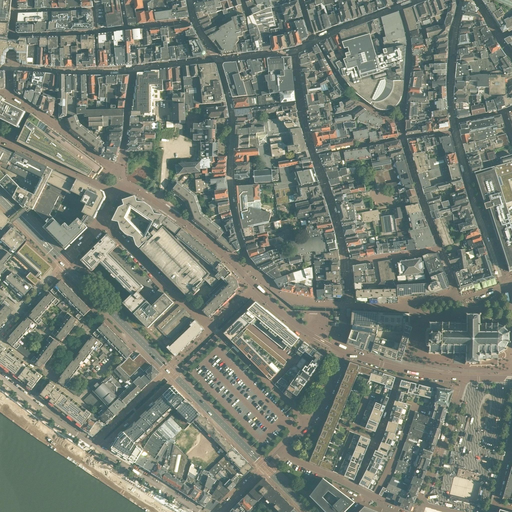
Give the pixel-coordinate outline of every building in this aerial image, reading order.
[(11,0),(0,0),(0,8),(4,9),(5,12),(10,12),(11,7),(11,3),(11,0)] [(50,1),(50,0),(35,0),(36,3),(35,3),(35,9),(45,8),(52,8),(51,1),(50,1)] [(119,0),(111,0),(111,1),(101,2),(95,3),(99,28),(123,24),(119,0)] [(212,19),(216,26),(223,23),(221,20),(225,18),(224,15),(223,14),(222,10),(220,11),(221,11),(217,12),(214,0),(211,0),(205,1),(207,11),(208,15),(207,15),(209,17),(212,16),(212,19)] [(228,13),(227,9),(234,7),(231,0),(219,0),(222,8),(221,8),(222,10),(223,14),(228,13)] [(265,9),(271,7),(269,1),(269,0),(256,0),(253,1),(256,7),(249,10),(252,15),(265,9)] [(272,0),(269,1),(271,7),(275,22),(279,21),(280,24),(282,23),(285,23),(290,22),(291,20),(295,19),(302,17),(303,17),(302,16),(301,11),(300,7),(298,2),(298,1),(297,0),(272,0)] [(316,6),(317,6),(316,6),(314,0),(312,0),(310,1),(305,3),(308,11),(315,9),(315,8),(316,8),(317,7),(316,6)] [(322,0),(314,0),(316,6),(317,6),(321,5),(322,8),(321,8),(322,10),(324,9),(325,14),(321,16),(325,30),(332,27),(328,16),(327,14),(325,8),(324,6),(322,0)] [(322,0),(324,6),(326,5),(326,6),(332,4),(334,12),(336,11),(339,10),(340,13),(343,23),(352,20),(348,6),(350,6),(347,0),(322,0)] [(356,9),(353,0),(347,0),(350,6),(348,6),(352,20),(357,18),(355,10),(356,9)] [(353,0),(356,9),(355,10),(357,18),(362,16),(357,3),(359,3),(357,0),(353,0)] [(367,15),(362,0),(357,0),(359,3),(357,3),(362,16),(367,15)] [(368,0),(362,0),(367,15),(373,13),(369,1),(368,0)] [(378,10),(374,0),(368,0),(369,1),(373,13),(378,10)] [(374,0),(378,10),(385,8),(382,0),(374,0)] [(435,0),(431,0),(429,1),(435,17),(437,24),(444,24),(441,15),(435,0)] [(444,2),(443,0),(435,0),(441,15),(444,14),(447,13),(445,5),(444,2)] [(492,15),(501,34),(508,30),(509,32),(511,30),(511,8),(509,7),(503,4),(497,2),(493,0),(488,0),(490,3),(490,2),(491,1),(492,3),(498,11),(492,15)] [(511,1),(507,0),(493,0),(497,2),(503,4),(509,7),(511,8),(511,1)] [(195,3),(194,5),(195,9),(196,14),(207,11),(205,1),(195,3)] [(246,2),(249,10),(256,7),(253,1),(246,2)] [(430,18),(435,17),(429,1),(425,2),(430,15),(429,15),(430,18)] [(415,6),(423,28),(437,24),(435,17),(430,18),(429,15),(430,15),(425,2),(415,6)] [(456,6),(455,3),(450,4),(449,4),(445,5),(447,13),(454,15),(456,6)] [(468,4),(467,4),(467,3),(466,4),(465,4),(464,5),(465,6),(465,7),(464,8),(464,10),(476,13),(478,12),(478,11),(475,6),(474,5),(472,4),(471,4),(470,4),(468,4)] [(490,4),(486,6),(491,15),(492,15),(498,11),(492,3),(490,4)] [(235,7),(236,11),(237,16),(244,14),(241,4),(234,6),(235,7)] [(332,15),(328,16),(332,27),(337,25),(333,12),(334,12),(332,4),(326,6),(329,13),(330,14),(331,13),(332,15)] [(420,29),(423,28),(415,6),(411,7),(417,24),(418,24),(420,29)] [(258,30),(260,34),(265,32),(264,28),(268,27),(268,28),(270,27),(276,26),(275,22),(271,7),(265,9),(252,15),(257,25),(258,30)] [(403,10),(405,14),(408,26),(410,32),(420,29),(418,24),(417,24),(411,7),(411,8),(403,10)] [(0,8),(0,21),(9,22),(10,12),(5,12),(4,9),(0,8)] [(316,13),(315,9),(308,11),(310,20),(316,18),(317,18),(316,13)] [(320,32),(325,30),(321,16),(321,13),(320,11),(319,9),(318,9),(318,10),(319,11),(319,12),(318,13),(319,17),(317,18),(316,18),(320,32)] [(464,11),(463,15),(477,17),(482,19),(483,18),(478,12),(476,13),(464,10),(464,11)] [(83,19),(83,17),(82,11),(78,11),(72,11),(72,12),(73,21),(81,21),(83,19)] [(198,19),(207,15),(208,15),(207,11),(196,14),(198,19)] [(228,13),(223,14),(224,15),(225,18),(221,20),(223,23),(216,26),(216,27),(204,33),(208,37),(219,31),(218,29),(232,21),(232,18),(237,16),(236,11),(230,12),(228,13)] [(336,11),(334,12),(333,12),(337,25),(343,23),(340,13),(338,14),(336,11)] [(72,12),(52,12),(52,22),(57,22),(57,31),(72,31),(93,30),(94,28),(93,21),(92,16),(83,17),(83,19),(81,21),(73,21),(72,12)] [(386,38),(383,38),(379,39),(383,50),(404,46),(406,45),(405,38),(404,29),(402,23),(400,17),(399,12),(381,18),(386,38)] [(28,23),(33,22),(37,22),(43,22),(42,16),(36,17),(36,13),(21,13),(18,16),(17,23),(28,23)] [(451,25),(454,15),(447,13),(444,14),(441,15),(444,24),(445,24),(451,25)] [(238,37),(241,37),(244,36),(244,32),(248,31),(247,28),(246,24),(245,20),(246,20),(244,14),(237,16),(232,18),(232,21),(218,29),(219,31),(208,37),(213,43),(215,45),(215,46),(216,47),(217,47),(218,49),(220,51),(220,52),(220,51),(221,53),(222,56),(224,55),(227,55),(229,55),(231,55),(231,54),(233,54),(235,54),(236,54),(238,54),(236,45),(239,41),(238,40),(238,37)] [(207,15),(198,19),(200,24),(207,21),(210,20),(212,19),(212,16),(209,17),(207,15)] [(320,32),(316,18),(310,20),(314,33),(316,33),(320,32)] [(381,18),(378,19),(383,38),(386,38),(381,18)] [(216,26),(212,19),(210,20),(207,21),(209,25),(202,28),(204,33),(216,27),(216,26)] [(374,21),(379,39),(383,38),(378,19),(374,21)] [(278,24),(280,24),(279,21),(275,22),(276,26),(270,27),(270,30),(271,36),(269,36),(270,38),(270,43),(272,50),(272,51),(280,50),(278,36),(280,36),(278,24)] [(302,44),(301,41),(307,38),(308,36),(303,21),(295,22),(296,25),(297,30),(298,30),(298,31),(299,35),(302,44)] [(383,50),(379,39),(374,21),(367,24),(375,54),(384,52),(383,50)] [(478,27),(477,23),(477,21),(461,21),(462,21),(460,30),(471,28),(478,27)] [(48,22),(43,22),(37,22),(37,32),(49,32),(49,22),(48,22)] [(280,36),(285,35),(288,48),(295,46),(290,23),(290,22),(285,23),(282,23),(280,24),(278,24),(280,36)] [(302,44),(299,35),(298,31),(298,30),(297,30),(296,25),(295,22),(290,23),(295,46),(296,46),(302,44)] [(18,33),(28,33),(28,23),(17,23),(17,32),(18,33)] [(169,36),(170,43),(176,43),(177,42),(176,38),(185,36),(185,32),(186,32),(194,29),(192,23),(188,24),(184,25),(182,26),(168,27),(169,36)] [(375,54),(367,24),(339,34),(345,49),(348,48),(349,52),(345,54),(346,59),(344,60),(346,66),(345,66),(345,67),(338,71),(342,78),(343,78),(350,87),(356,94),(358,95),(371,105),(371,104),(374,106),(373,106),(375,107),(376,108),(377,109),(379,109),(380,110),(382,110),(383,110),(384,110),(386,110),(387,110),(389,110),(390,109),(391,109),(393,108),(394,107),(395,106),(396,105),(397,104),(398,103),(399,102),(400,101),(400,99),(401,98),(401,97),(402,97),(403,85),(403,81),(402,79),(403,78),(403,75),(404,75),(403,72),(404,72),(403,69),(404,69),(403,66),(404,66),(403,63),(404,63),(404,60),(405,59),(404,57),(405,56),(404,53),(405,53),(404,50),(405,50),(404,46),(383,50),(384,52),(375,54)] [(437,24),(423,28),(420,29),(422,37),(423,40),(425,40),(448,34),(450,27),(451,25),(445,24),(444,24),(437,24)] [(258,30),(257,25),(253,26),(253,27),(252,27),(253,29),(254,29),(249,31),(255,51),(263,51),(260,38),(260,34),(258,30)] [(169,36),(168,27),(161,28),(162,37),(169,36)] [(270,30),(270,27),(268,28),(268,27),(264,28),(265,32),(260,34),(260,38),(263,51),(272,50),(270,43),(268,43),(267,37),(269,36),(271,36),(270,30)] [(479,32),(478,27),(471,28),(472,33),(469,33),(459,35),(458,45),(475,42),(478,42),(479,41),(479,37),(480,37),(479,32)] [(152,36),(161,35),(160,28),(150,29),(151,36),(152,36)] [(162,37),(161,28),(160,28),(161,35),(161,39),(162,39),(162,43),(162,45),(163,46),(164,46),(164,48),(161,48),(161,54),(162,62),(172,61),(170,48),(170,43),(169,36),(162,37)] [(140,40),(141,45),(143,45),(143,43),(144,43),(144,38),(143,29),(133,30),(134,39),(134,40),(140,40)] [(420,29),(410,32),(411,36),(410,36),(411,39),(422,37),(420,29)] [(126,40),(134,39),(133,30),(125,31),(126,40)] [(115,41),(117,66),(119,66),(126,65),(124,31),(114,32),(108,33),(97,34),(97,44),(106,43),(105,41),(109,41),(114,40),(114,41),(115,41)] [(125,31),(124,31),(126,65),(132,65),(132,53),(131,53),(130,46),(133,46),(133,51),(135,51),(134,40),(134,39),(126,40),(125,31)] [(255,51),(249,31),(248,31),(244,32),(244,36),(247,52),(255,51)] [(493,37),(490,33),(480,37),(479,37),(479,41),(483,41),(493,37)] [(190,58),(194,58),(190,42),(199,40),(197,34),(185,37),(186,41),(183,42),(187,59),(190,58)] [(332,37),(341,57),(344,60),(346,59),(345,54),(349,52),(348,48),(345,49),(339,34),(338,34),(332,37)] [(425,40),(426,43),(427,46),(436,43),(448,41),(448,34),(425,40)] [(6,53),(7,53),(9,50),(14,50),(17,53),(17,54),(17,60),(20,63),(23,63),(23,65),(27,65),(28,45),(27,45),(27,38),(21,38),(18,40),(10,40),(8,37),(8,36),(0,35),(0,65),(2,66),(5,63),(6,53)] [(81,45),(82,50),(95,49),(95,40),(94,35),(88,36),(81,36),(81,45)] [(280,50),(288,48),(285,35),(280,36),(278,36),(280,50)] [(61,37),(61,47),(65,47),(65,46),(65,43),(71,43),(77,42),(77,36),(76,36),(61,37)] [(178,42),(181,60),(187,59),(183,42),(186,41),(185,37),(185,36),(176,38),(177,42),(178,42)] [(37,66),(44,66),(44,62),(44,56),(45,53),(45,49),(49,49),(49,37),(41,37),(40,45),(40,48),(38,48),(37,66)] [(49,49),(55,49),(58,49),(58,37),(49,37),(49,49)] [(144,38),(144,43),(144,44),(145,46),(152,45),(152,40),(151,37),(150,37),(144,38)] [(327,40),(335,56),(337,60),(339,59),(341,57),(332,37),(327,40)] [(487,51),(488,51),(489,50),(488,48),(497,43),(493,37),(483,41),(483,44),(485,44),(487,51)] [(117,66),(115,41),(114,41),(114,40),(109,41),(105,41),(106,43),(106,47),(106,51),(107,54),(108,55),(109,67),(117,66)] [(206,52),(199,40),(190,42),(194,58),(204,56),(204,55),(205,53),(206,52)] [(320,44),(329,59),(335,56),(327,40),(320,44)] [(426,55),(426,57),(438,55),(437,49),(448,47),(448,41),(436,43),(427,46),(428,48),(425,49),(426,55)] [(483,41),(479,41),(478,42),(475,42),(476,47),(478,53),(479,53),(479,52),(480,52),(487,51),(485,44),(483,44),(483,41)] [(78,67),(77,51),(77,42),(71,43),(65,43),(65,46),(71,46),(71,47),(72,67),(78,67)] [(176,43),(170,43),(170,48),(172,61),(177,60),(181,60),(178,42),(177,42),(176,43)] [(412,51),(425,49),(428,48),(427,46),(426,43),(412,45),(412,51)] [(489,50),(488,51),(490,55),(501,49),(497,43),(488,48),(489,50)] [(27,65),(33,65),(33,49),(34,49),(34,47),(37,47),(37,45),(27,45),(28,45),(27,65)] [(320,60),(325,59),(321,53),(317,45),(312,48),(315,55),(317,54),(320,60)] [(107,54),(106,51),(103,51),(103,47),(98,47),(98,51),(99,67),(109,67),(108,55),(107,54)] [(437,49),(438,55),(448,54),(448,47),(437,49)] [(457,50),(457,56),(478,53),(476,47),(457,50)] [(316,71),(319,71),(319,69),(321,69),(321,68),(320,66),(318,61),(320,60),(317,54),(315,55),(312,48),(307,51),(308,56),(311,63),(311,64),(312,67),(314,67),(316,71)] [(96,58),(95,49),(82,50),(82,51),(83,67),(90,67),(90,58),(96,58)] [(482,59),(479,60),(481,73),(501,70),(499,65),(502,63),(500,60),(506,57),(501,49),(490,55),(488,51),(487,51),(480,52),(482,59)] [(299,55),(300,59),(308,56),(307,51),(300,54),(299,55)] [(479,53),(478,53),(457,56),(457,63),(477,61),(479,60),(482,59),(480,52),(479,52),(479,53)] [(300,65),(311,63),(308,56),(300,59),(300,65)] [(340,62),(339,59),(337,60),(335,56),(329,59),(334,67),(335,67),(337,71),(338,71),(345,67),(345,66),(344,64),(343,64),(340,62)] [(499,65),(501,70),(503,69),(511,67),(511,65),(506,57),(500,60),(502,63),(499,65)] [(284,58),(267,59),(269,71),(267,71),(267,76),(265,76),(266,82),(263,82),(264,88),(259,89),(254,91),(255,95),(255,96),(255,97),(258,97),(265,95),(294,91),(292,69),(285,70),(284,58)] [(252,89),(254,95),(255,95),(254,91),(259,89),(264,88),(263,82),(266,82),(265,76),(264,72),(265,72),(264,69),(262,59),(251,60),(255,76),(256,76),(256,77),(254,78),(253,79),(254,80),(251,81),(253,86),(253,89),(252,89)] [(247,61),(249,70),(251,70),(252,72),(250,73),(250,74),(251,75),(252,75),(252,77),(255,76),(251,60),(247,61)] [(457,63),(455,79),(480,75),(479,74),(481,73),(479,60),(477,61),(457,63)] [(253,79),(252,77),(252,75),(251,75),(250,74),(248,75),(248,74),(247,71),(245,72),(242,61),(236,62),(242,82),(243,81),(249,79),(250,80),(251,80),(251,81),(254,80),(253,79)] [(248,74),(250,73),(249,70),(247,61),(242,61),(245,72),(247,71),(248,74)] [(242,82),(236,62),(233,63),(232,63),(232,62),(228,63),(224,63),(224,64),(223,65),(223,66),(225,71),(225,72),(226,78),(227,78),(227,79),(228,84),(229,84),(229,85),(228,85),(230,90),(231,90),(231,91),(233,98),(239,97),(247,96),(254,95),(252,89),(250,80),(243,82),(243,81),(242,82)] [(203,104),(205,104),(217,103),(221,103),(221,102),(226,102),(226,101),(225,97),(221,83),(216,65),(215,64),(214,63),(199,65),(202,76),(200,77),(201,92),(202,97),(203,97),(203,104)] [(311,63),(300,65),(301,70),(309,69),(310,72),(316,71),(314,67),(312,67),(311,64),(311,63)] [(199,65),(191,66),(192,78),(194,96),(194,102),(194,104),(199,104),(203,104),(203,97),(202,97),(201,92),(200,77),(202,76),(199,65)] [(191,66),(183,67),(184,77),(183,77),(184,87),(185,93),(184,93),(185,96),(186,111),(189,111),(191,111),(191,110),(192,110),(192,109),(194,109),(194,108),(194,104),(194,102),(194,96),(192,78),(191,66)] [(180,67),(172,68),(173,87),(181,86),(181,82),(180,67)] [(502,96),(505,95),(505,87),(505,77),(506,77),(511,75),(511,72),(507,74),(504,75),(503,69),(501,70),(481,73),(479,74),(480,75),(455,79),(454,95),(468,95),(468,96),(479,96),(481,96),(481,95),(483,95),(485,101),(494,100),(497,99),(497,98),(502,96)] [(333,75),(331,70),(319,72),(319,71),(316,71),(316,73),(301,75),(303,86),(311,85),(311,84),(316,83),(333,75)] [(152,116),(152,112),(152,101),(165,101),(165,91),(163,91),(163,80),(160,81),(159,71),(158,71),(152,71),(151,71),(151,72),(145,72),(145,73),(138,73),(138,80),(136,80),(137,80),(137,87),(136,87),(136,93),(135,93),(135,94),(135,100),(134,100),(134,101),(134,107),(133,107),(133,112),(132,112),(132,116),(152,116)] [(24,83),(28,84),(29,81),(28,81),(29,72),(22,72),(21,82),(21,83),(24,83)] [(428,81),(430,81),(430,76),(426,77),(426,72),(423,72),(415,72),(411,73),(410,78),(409,88),(428,88),(428,86),(428,81)] [(32,86),(31,86),(30,90),(36,91),(35,93),(40,94),(43,89),(46,74),(34,73),(32,86)] [(48,95),(49,91),(51,74),(46,74),(43,89),(46,89),(44,94),(48,95)] [(58,75),(51,74),(49,91),(52,91),(52,93),(56,94),(56,89),(58,89),(58,75)] [(56,97),(55,103),(60,104),(60,118),(61,118),(63,117),(67,116),(67,75),(58,75),(58,89),(56,89),(56,94),(56,96),(56,97)] [(77,115),(78,108),(77,99),(77,98),(74,98),(72,96),(72,95),(72,93),(72,75),(67,75),(67,116),(71,115),(73,116),(77,115)] [(103,108),(103,109),(116,108),(116,91),(117,85),(118,85),(118,75),(107,76),(106,101),(106,108),(103,108)] [(125,101),(126,99),(121,98),(122,92),(126,93),(128,84),(129,75),(118,75),(118,85),(117,85),(116,91),(116,108),(118,108),(119,101),(125,101)] [(323,94),(329,92),(338,84),(333,75),(316,83),(311,84),(311,85),(303,86),(304,96),(322,93),(323,94)] [(104,101),(106,101),(107,76),(88,76),(89,85),(89,94),(92,94),(92,100),(92,102),(97,102),(97,104),(104,104),(104,101)] [(329,92),(330,96),(335,94),(337,92),(336,91),(342,88),(338,84),(329,92)] [(173,105),(174,121),(185,121),(185,104),(185,96),(184,93),(178,93),(178,90),(181,90),(181,89),(181,86),(173,87),(173,101),(173,105)] [(341,95),(346,92),(342,88),(336,91),(337,92),(335,94),(330,96),(332,99),(332,100),(340,97),(341,96),(341,95)] [(407,99),(407,102),(415,103),(418,103),(418,104),(422,104),(424,104),(429,104),(429,100),(428,92),(428,89),(428,88),(409,88),(408,92),(408,96),(407,96),(407,99)] [(27,91),(25,91),(24,98),(32,103),(35,96),(35,93),(36,91),(30,90),(30,91),(27,91)] [(258,97),(259,105),(262,105),(264,105),(295,101),(294,94),(294,91),(265,95),(258,97)] [(332,99),(330,96),(329,92),(323,94),(322,93),(304,96),(306,107),(320,105),(329,103),(330,104),(330,100),(332,99)] [(447,99),(446,93),(444,93),(444,92),(433,92),(428,92),(429,100),(447,99)] [(32,103),(36,106),(38,100),(40,94),(35,93),(35,96),(32,103)] [(511,99),(509,93),(505,95),(502,96),(506,108),(511,104),(511,99)] [(56,97),(48,95),(44,94),(43,96),(42,96),(38,107),(52,116),(53,114),(54,111),(55,103),(56,97)] [(481,102),(481,96),(479,96),(468,96),(468,95),(454,95),(454,104),(471,103),(481,102)] [(0,118),(18,127),(26,113),(26,111),(8,102),(8,104),(4,102),(5,99),(0,96),(0,118)] [(506,108),(502,96),(497,98),(497,99),(494,100),(497,110),(497,111),(506,108)] [(248,98),(233,100),(234,104),(235,108),(249,106),(249,107),(259,105),(258,97),(255,97),(253,97),(248,98)] [(78,108),(83,108),(83,104),(88,104),(87,98),(82,99),(77,99),(78,108)] [(344,108),(348,106),(354,101),(350,98),(341,101),(342,102),(343,104),(344,108)] [(447,110),(447,99),(429,100),(429,104),(424,104),(422,104),(422,107),(422,111),(430,110),(430,111),(435,110),(435,111),(447,110)] [(497,110),(494,100),(485,101),(487,113),(497,110)] [(358,104),(354,101),(348,106),(350,109),(349,110),(349,111),(351,110),(358,106),(358,104)] [(207,108),(207,107),(201,108),(201,111),(207,110),(207,112),(203,112),(204,119),(208,118),(208,119),(221,117),(221,118),(229,118),(228,111),(228,110),(227,106),(226,102),(221,102),(221,103),(217,103),(218,107),(214,107),(211,107),(211,108),(207,108)] [(346,112),(344,108),(343,104),(342,102),(339,103),(340,105),(333,107),(335,114),(346,112)] [(475,104),(479,103),(483,103),(483,102),(481,102),(471,103),(454,104),(455,109),(455,110),(456,114),(456,117),(459,119),(472,116),(471,106),(471,104),(475,104)] [(278,105),(275,105),(276,112),(284,112),(284,111),(290,110),(296,110),(295,103),(278,105)] [(306,107),(307,114),(320,112),(320,113),(324,112),(330,111),(330,112),(333,111),(331,104),(330,104),(329,103),(320,105),(306,107)] [(264,114),(276,112),(275,105),(273,106),(263,107),(259,108),(257,107),(252,108),(252,113),(253,120),(252,120),(253,123),(257,122),(259,122),(258,114),(264,114)] [(362,107),(352,114),(354,122),(355,121),(357,121),(357,119),(358,119),(358,117),(359,116),(366,111),(362,107)] [(422,107),(418,107),(414,107),(406,107),(405,117),(418,117),(418,112),(421,112),(422,111),(422,107)] [(89,117),(103,117),(124,116),(124,109),(110,110),(103,110),(96,110),(86,110),(86,108),(83,108),(78,108),(77,115),(82,114),(85,114),(85,117),(89,117)] [(253,123),(252,120),(253,120),(252,113),(252,108),(235,110),(235,113),(236,116),(246,115),(246,116),(248,116),(248,121),(250,120),(250,124),(253,123)] [(291,113),(286,114),(285,112),(284,112),(276,112),(276,114),(277,120),(270,120),(270,122),(270,123),(270,124),(271,131),(272,131),(297,127),(300,127),(298,119),(297,113),(296,113),(296,111),(296,110),(290,110),(291,112),(291,113)] [(430,110),(422,111),(421,112),(424,112),(430,112),(431,119),(432,131),(433,131),(432,125),(432,118),(448,116),(447,110),(435,111),(435,110),(430,111),(430,110)] [(330,111),(324,112),(324,115),(321,116),(320,113),(320,112),(307,114),(308,121),(331,117),(331,116),(330,112),(330,111)] [(371,131),(371,128),(370,126),(369,126),(366,116),(368,115),(369,113),(366,111),(359,116),(358,117),(358,119),(357,119),(357,121),(366,125),(367,128),(368,128),(370,138),(371,142),(373,141),(370,132),(371,131)] [(425,120),(424,112),(421,112),(418,112),(418,117),(418,121),(405,121),(406,123),(406,129),(422,127),(426,126),(425,120)] [(369,113),(368,115),(366,116),(369,126),(370,126),(371,128),(371,127),(376,116),(369,113)] [(104,168),(32,114),(31,115),(18,142),(93,179),(97,174),(99,175),(104,168)] [(334,124),(354,122),(352,114),(333,119),(334,124)] [(236,116),(236,121),(245,121),(246,122),(248,123),(248,124),(250,124),(250,120),(248,121),(248,116),(246,116),(246,115),(236,116)] [(497,129),(505,128),(501,115),(493,117),(495,124),(496,124),(497,129)] [(104,143),(104,142),(102,145),(101,145),(99,144),(102,141),(80,123),(77,116),(65,120),(69,131),(96,152),(100,156),(101,152),(101,148),(103,148),(103,145),(104,143)] [(151,122),(156,122),(156,116),(155,116),(152,116),(132,116),(131,116),(130,125),(144,125),(144,122),(151,122)] [(380,125),(384,124),(386,124),(385,120),(380,118),(376,116),(371,127),(376,126),(376,130),(378,130),(380,125)] [(432,118),(432,125),(443,123),(443,122),(449,121),(448,116),(432,118)] [(104,127),(103,122),(103,117),(89,117),(89,127),(93,127),(93,129),(96,129),(96,132),(99,132),(99,127),(104,127)] [(329,124),(334,124),(333,119),(332,119),(331,117),(308,121),(310,127),(326,124),(329,124)] [(496,130),(497,129),(496,124),(495,124),(493,117),(489,118),(475,120),(471,121),(470,121),(466,122),(460,124),(458,125),(461,136),(467,134),(475,133),(480,132),(484,131),(491,130),(496,130)] [(211,168),(211,164),(209,164),(209,159),(211,159),(211,157),(218,157),(218,156),(218,150),(218,143),(218,142),(218,141),(218,140),(217,140),(216,140),(216,133),(217,133),(219,133),(219,129),(217,129),(217,121),(211,120),(210,120),(206,120),(206,122),(201,122),(201,124),(194,124),(194,129),(191,129),(191,135),(194,135),(194,140),(193,140),(193,144),(199,143),(199,151),(199,158),(202,160),(200,162),(186,163),(186,160),(179,160),(180,164),(179,164),(179,173),(179,174),(195,173),(201,172),(200,168),(211,168)] [(392,122),(385,120),(386,124),(384,124),(385,129),(396,127),(395,123),(394,122),(392,122)] [(262,121),(259,122),(257,122),(253,123),(250,124),(248,124),(246,125),(236,125),(235,137),(236,137),(236,136),(238,136),(239,136),(241,136),(244,135),(245,135),(249,134),(249,135),(249,134),(250,134),(253,133),(253,134),(254,134),(254,133),(257,133),(258,133),(258,132),(264,131),(264,132),(265,132),(267,131),(266,125),(267,125),(267,124),(267,121),(263,121),(262,121)] [(334,124),(329,124),(331,131),(335,131),(349,128),(350,132),(352,131),(352,129),(356,128),(355,121),(354,122),(334,124)] [(450,127),(449,121),(443,122),(443,123),(432,125),(433,131),(444,129),(449,128),(450,127)] [(144,125),(130,125),(130,132),(151,133),(151,130),(151,122),(144,122),(144,125)] [(235,139),(235,142),(238,140),(239,139),(239,140),(249,138),(250,137),(250,138),(252,137),(253,137),(255,137),(257,137),(257,147),(257,148),(274,145),(272,136),(273,135),(297,131),(298,131),(301,132),(302,132),(301,129),(300,127),(297,127),(272,131),(271,131),(270,124),(267,124),(267,125),(266,125),(267,131),(265,132),(264,132),(264,131),(258,132),(258,133),(257,133),(254,133),(254,134),(253,134),(253,133),(250,134),(249,134),(249,135),(249,134),(245,135),(244,135),(241,136),(239,136),(238,136),(236,136),(236,137),(235,137),(235,139)] [(326,124),(310,127),(312,134),(319,132),(319,133),(331,131),(329,124),(326,124)] [(386,133),(385,129),(384,124),(380,125),(378,130),(381,129),(383,139),(387,139),(389,138),(394,137),(398,136),(397,131),(386,133)] [(417,133),(423,133),(422,127),(406,129),(406,130),(406,133),(406,135),(417,133)] [(348,137),(351,137),(350,132),(349,128),(335,131),(331,131),(319,133),(319,132),(312,134),(314,143),(322,141),(324,141),(326,141),(332,140),(337,139),(340,139),(348,137)] [(362,140),(370,138),(368,128),(367,128),(360,129),(362,140)] [(354,141),(362,140),(360,129),(352,131),(354,139),(354,141)] [(497,136),(496,130),(491,130),(484,131),(480,132),(475,133),(467,134),(461,136),(460,136),(463,144),(463,145),(475,142),(485,140),(497,136)] [(259,155),(261,170),(272,169),(270,158),(272,157),(295,153),(308,151),(306,145),(303,138),(302,132),(301,132),(298,131),(297,131),(273,135),(272,136),(274,145),(257,148),(257,147),(246,148),(246,150),(258,149),(258,148),(259,155)] [(463,145),(466,154),(485,149),(486,154),(494,152),(494,150),(510,145),(506,134),(497,136),(485,140),(475,142),(463,145)] [(433,135),(427,136),(428,141),(430,141),(431,146),(431,147),(436,146),(435,139),(435,136),(433,135)] [(427,136),(422,137),(423,143),(424,142),(425,147),(431,146),(430,141),(428,141),(427,136)] [(439,138),(438,138),(436,139),(435,138),(435,139),(436,146),(437,150),(439,158),(455,153),(454,149),(453,148),(454,148),(454,147),(453,147),(453,145),(453,144),(452,142),(452,141),(452,140),(451,136),(450,136),(445,137),(443,137),(442,137),(442,138),(439,138)] [(242,148),(246,148),(257,147),(257,137),(255,137),(253,137),(252,137),(250,138),(250,137),(249,138),(239,140),(239,139),(238,140),(235,142),(234,149),(242,148)] [(337,139),(332,140),(333,143),(335,143),(336,148),(341,148),(348,146),(350,146),(348,140),(348,137),(340,139),(337,139)] [(408,139),(407,139),(409,145),(417,144),(418,144),(423,143),(422,137),(416,138),(408,139)] [(154,145),(154,138),(151,138),(151,142),(146,142),(146,138),(129,138),(128,145),(140,145),(140,146),(142,146),(142,147),(144,147),(144,145),(149,145),(154,145)] [(332,140),(326,141),(327,143),(327,145),(323,146),(316,148),(317,152),(318,153),(320,152),(331,150),(330,144),(333,143),(332,140)] [(392,142),(385,144),(386,152),(402,149),(400,141),(392,142)] [(437,150),(436,146),(431,147),(431,146),(425,147),(424,142),(423,143),(424,152),(427,151),(429,160),(439,158),(437,150)] [(424,152),(423,143),(418,144),(417,144),(409,145),(412,154),(424,152)] [(0,165),(1,166),(8,170),(15,155),(0,147),(0,165)] [(371,157),(370,156),(369,147),(359,149),(361,160),(370,159),(370,157),(371,157)] [(116,161),(118,155),(110,154),(111,151),(107,150),(106,153),(105,153),(105,148),(103,148),(101,148),(101,152),(100,156),(114,162),(116,161)] [(234,149),(235,150),(235,156),(235,157),(235,163),(249,162),(249,156),(259,155),(258,148),(258,149),(246,150),(246,148),(242,148),(234,149)] [(359,149),(351,150),(353,162),(361,160),(359,149)] [(370,156),(371,157),(372,162),(371,162),(372,163),(396,157),(404,154),(402,149),(386,152),(387,154),(381,155),(376,156),(370,156)] [(467,159),(486,154),(485,149),(466,154),(467,159)] [(351,150),(343,151),(345,162),(346,166),(347,166),(347,163),(353,162),(351,150)] [(310,157),(308,151),(295,153),(296,159),(278,162),(279,166),(277,166),(277,168),(279,168),(288,166),(295,165),(300,164),(299,160),(310,157)] [(427,151),(424,152),(412,154),(414,163),(429,160),(427,151)] [(15,155),(8,170),(39,185),(48,168),(48,167),(17,152),(15,155)] [(323,166),(324,169),(335,167),(334,163),(341,162),(339,152),(333,153),(321,156),(321,155),(320,156),(323,166)] [(494,152),(486,154),(467,159),(469,165),(469,166),(495,159),(496,159),(494,152)] [(431,170),(441,167),(458,163),(457,163),(457,161),(457,160),(455,156),(456,156),(455,153),(439,158),(429,160),(431,169),(417,173),(418,174),(431,170)] [(406,160),(404,154),(396,157),(372,163),(372,167),(371,167),(372,172),(384,170),(383,165),(392,164),(391,163),(393,163),(406,160)] [(511,155),(500,158),(502,165),(511,161),(511,155)] [(497,166),(495,159),(469,166),(470,166),(471,170),(471,171),(472,173),(474,172),(496,167),(497,166)] [(406,160),(393,163),(394,169),(400,186),(413,184),(406,160)] [(429,160),(414,163),(417,173),(431,169),(429,160)] [(235,164),(235,170),(241,170),(241,171),(243,171),(250,171),(250,163),(249,163),(249,162),(235,163),(235,164)] [(295,165),(296,172),(314,169),(312,162),(300,164),(295,165)] [(511,223),(506,204),(511,201),(511,192),(508,180),(511,179),(511,163),(511,162),(497,166),(496,167),(474,172),(472,173),(472,174),(473,175),(474,175),(475,175),(486,209),(487,209),(489,215),(488,216),(489,217),(489,218),(490,218),(490,219),(491,219),(498,240),(499,240),(499,241),(500,243),(509,271),(511,270),(511,223)] [(383,165),(384,170),(372,172),(373,178),(376,190),(386,188),(386,187),(385,184),(382,173),(394,169),(393,163),(391,163),(392,164),(383,165)] [(452,180),(461,178),(461,177),(458,163),(441,167),(443,175),(448,174),(447,169),(448,169),(448,166),(451,178),(444,180),(445,182),(448,181),(452,180)] [(314,169),(296,172),(295,173),(289,174),(288,166),(279,168),(281,179),(281,183),(274,183),(274,190),(275,190),(318,182),(314,169)] [(325,173),(328,180),(358,173),(360,172),(360,169),(359,166),(357,167),(346,169),(346,168),(344,168),(340,169),(340,170),(325,173)] [(431,170),(418,174),(421,185),(422,188),(430,186),(431,186),(431,185),(430,181),(428,181),(428,180),(443,176),(443,175),(441,167),(431,170)] [(0,184),(12,197),(23,208),(26,206),(34,210),(53,170),(48,168),(39,185),(34,195),(19,187),(7,175),(6,176),(0,182),(0,181),(0,184)] [(235,179),(238,179),(239,180),(242,180),(243,178),(250,178),(250,183),(273,182),(273,181),(279,181),(278,170),(272,170),(272,169),(253,171),(253,170),(250,171),(243,171),(241,171),(235,171),(235,172),(235,177),(235,179)] [(54,218),(53,218),(56,216),(64,199),(67,192),(71,194),(71,193),(72,192),(84,198),(82,202),(86,205),(82,213),(95,219),(105,197),(104,192),(77,179),(76,182),(73,180),(53,170),(34,210),(48,224),(54,218)] [(228,189),(226,177),(211,178),(211,177),(210,177),(210,173),(208,173),(208,174),(202,174),(202,172),(201,172),(195,173),(197,192),(203,192),(208,191),(210,191),(211,191),(228,189)] [(360,179),(358,173),(328,180),(331,187),(340,184),(344,183),(355,181),(360,179)] [(450,189),(450,188),(452,188),(451,187),(454,186),(454,185),(463,183),(463,182),(461,178),(452,180),(448,181),(450,188),(450,189)] [(436,191),(450,188),(448,181),(445,182),(437,184),(431,186),(430,186),(422,189),(424,194),(428,206),(441,202),(441,203),(441,202),(441,196),(433,199),(431,193),(436,191)] [(232,254),(236,251),(230,243),(227,238),(230,236),(229,230),(226,231),(228,234),(226,237),(224,235),(223,237),(221,236),(225,231),(202,213),(196,195),(179,182),(171,191),(186,203),(192,221),(217,241),(219,242),(219,243),(225,248),(232,253),(232,254)] [(318,182),(275,190),(276,197),(276,198),(276,199),(277,205),(299,201),(307,199),(315,198),(323,196),(323,195),(322,192),(320,185),(319,185),(318,182)] [(331,188),(335,197),(346,194),(348,194),(351,193),(358,192),(362,191),(366,191),(365,185),(358,186),(358,187),(354,188),(353,184),(349,185),(341,187),(340,186),(331,188)] [(399,193),(403,192),(406,191),(414,189),(413,184),(400,186),(400,187),(398,187),(398,190),(399,193)] [(253,185),(235,186),(236,204),(237,213),(238,213),(238,214),(247,211),(261,209),(260,201),(259,185),(253,185)] [(204,204),(205,207),(209,205),(218,203),(229,201),(228,198),(228,189),(211,191),(212,201),(208,203),(204,204)] [(414,189),(406,191),(403,192),(404,195),(407,194),(408,198),(417,196),(414,189)] [(451,195),(452,199),(466,195),(465,189),(457,191),(453,192),(453,193),(454,194),(451,195)] [(346,195),(346,194),(335,197),(337,203),(348,201),(355,200),(371,198),(370,191),(359,193),(346,195)] [(447,201),(441,202),(441,203),(442,205),(443,209),(445,208),(451,207),(469,202),(467,195),(466,195),(452,199),(447,201)] [(152,225),(159,229),(164,225),(176,234),(181,227),(163,214),(135,196),(123,200),(112,221),(140,248),(145,242),(153,235),(151,233),(149,231),(152,225)] [(409,217),(408,215),(422,212),(419,204),(418,201),(417,196),(408,198),(400,200),(400,201),(402,204),(406,203),(410,203),(411,206),(405,207),(408,214),(402,215),(403,218),(404,218),(409,217)] [(315,205),(326,203),(325,200),(324,197),(310,200),(311,201),(307,201),(295,204),(296,208),(308,206),(314,205),(315,205)] [(339,211),(341,221),(357,219),(362,218),(363,223),(365,223),(379,220),(378,210),(372,211),(361,213),(356,214),(355,208),(357,207),(364,206),(363,200),(354,201),(354,203),(349,203),(348,201),(337,203),(339,211)] [(430,212),(433,220),(442,217),(452,214),(452,211),(451,207),(445,208),(443,209),(440,209),(439,210),(438,206),(442,205),(441,203),(441,202),(428,206),(430,212)] [(452,211),(452,214),(453,215),(458,214),(458,213),(471,209),(469,202),(451,207),(452,211)] [(328,209),(326,203),(315,205),(314,205),(308,206),(296,208),(297,215),(328,209)] [(210,209),(212,214),(212,216),(219,214),(220,213),(230,210),(230,209),(230,208),(230,207),(229,205),(230,205),(229,205),(219,207),(216,207),(210,209),(210,208),(210,209)] [(395,219),(403,218),(402,215),(401,207),(393,208),(394,215),(395,219)] [(241,228),(269,222),(271,213),(267,212),(267,211),(264,211),(261,211),(261,209),(247,211),(238,214),(238,216),(241,228)] [(297,215),(298,219),(311,216),(312,218),(309,219),(308,220),(309,223),(309,225),(331,221),(329,213),(328,209),(297,215)] [(467,219),(474,217),(471,209),(458,213),(458,214),(461,219),(464,218),(465,220),(467,219)] [(232,216),(230,210),(220,213),(219,214),(220,214),(221,214),(222,219),(223,219),(226,218),(226,219),(227,221),(232,219),(232,216)] [(0,304),(6,298),(15,306),(17,303),(18,304),(34,287),(28,282),(25,279),(7,263),(12,257),(10,256),(13,252),(24,240),(26,238),(11,223),(0,211),(0,230),(2,229),(2,231),(0,232),(0,304)] [(408,215),(409,217),(412,230),(428,227),(422,212),(408,215)] [(453,221),(453,215),(452,214),(442,217),(433,220),(438,233),(443,247),(452,244),(445,224),(453,221)] [(461,219),(458,214),(453,215),(453,221),(454,224),(462,222),(461,221),(461,219)] [(395,219),(394,215),(385,216),(385,220),(384,220),(386,233),(394,232),(393,223),(395,223),(395,219)] [(478,228),(474,217),(467,219),(467,220),(465,220),(466,223),(458,225),(452,226),(453,228),(452,228),(454,235),(461,233),(461,232),(463,231),(464,235),(470,233),(469,231),(470,231),(469,230),(478,228)] [(62,227),(54,218),(48,224),(44,228),(66,250),(88,228),(78,218),(69,227),(66,223),(62,227)] [(343,226),(363,223),(362,218),(357,219),(341,221),(341,222),(343,226)] [(405,221),(404,218),(403,218),(395,219),(397,232),(397,233),(406,232),(406,229),(400,229),(399,222),(405,221)] [(282,226),(281,222),(281,221),(273,222),(269,223),(264,224),(254,226),(253,227),(241,230),(244,237),(255,235),(257,234),(262,233),(262,234),(263,237),(266,236),(265,233),(275,230),(282,229),(282,226)] [(332,224),(331,221),(309,225),(306,226),(308,238),(320,236),(320,235),(325,234),(334,232),(332,224)] [(365,223),(363,223),(343,226),(345,235),(356,233),(356,234),(357,233),(361,233),(364,232),(374,230),(373,226),(366,227),(365,223)] [(179,242),(164,226),(140,249),(179,288),(185,294),(187,296),(191,293),(193,296),(200,289),(198,288),(205,280),(211,274),(185,248),(173,259),(168,254),(179,242)] [(435,244),(428,227),(412,230),(409,231),(408,231),(409,233),(410,233),(411,237),(412,239),(413,238),(416,249),(434,246),(435,244)] [(232,273),(224,266),(222,263),(222,264),(221,263),(222,262),(192,236),(183,228),(177,235),(186,243),(183,246),(179,242),(168,254),(173,259),(185,248),(211,274),(205,280),(212,287),(221,278),(226,283),(208,301),(209,302),(207,304),(204,301),(202,303),(204,305),(200,308),(210,318),(216,312),(236,293),(235,292),(239,287),(237,281),(232,276),(231,274),(232,273)] [(480,235),(478,228),(469,230),(470,231),(469,231),(470,233),(464,235),(466,240),(472,237),(476,236),(480,235)] [(466,240),(464,235),(463,231),(461,232),(461,233),(462,240),(464,247),(467,246),(483,241),(480,235),(476,236),(472,237),(466,240)] [(325,234),(330,252),(338,250),(334,232),(325,234)] [(244,239),(246,245),(255,243),(255,242),(259,241),(258,239),(261,238),(260,235),(262,234),(262,233),(257,234),(257,235),(257,236),(254,236),(244,239)] [(266,237),(266,236),(263,237),(262,234),(260,235),(261,238),(263,238),(264,241),(259,242),(260,245),(259,245),(259,246),(258,247),(257,242),(255,243),(246,245),(248,251),(263,247),(267,246),(270,246),(269,246),(282,242),(284,242),(283,235),(282,233),(278,233),(279,237),(274,239),(268,240),(267,237),(266,237)] [(134,314),(147,301),(138,292),(144,287),(110,253),(119,245),(108,234),(81,260),(92,271),(100,263),(131,295),(123,303),(128,308),(134,314)] [(237,239),(235,234),(230,236),(227,238),(230,243),(236,251),(240,248),(237,239)] [(308,238),(293,241),(290,241),(291,243),(294,257),(297,256),(304,255),(311,254),(314,253),(314,255),(316,255),(330,252),(325,234),(320,235),(320,236),(308,238)] [(404,237),(404,238),(405,238),(406,251),(416,249),(413,238),(412,239),(411,237),(410,237),(410,236),(404,237)] [(368,238),(359,239),(358,239),(353,240),(346,241),(348,247),(361,245),(361,244),(369,243),(368,238)] [(389,253),(395,252),(393,240),(395,239),(395,238),(387,239),(389,253)] [(387,239),(381,240),(381,241),(381,244),(383,254),(389,253),(387,239)] [(395,252),(401,251),(399,242),(396,242),(395,239),(393,240),(395,252)] [(25,279),(28,282),(29,280),(35,286),(52,267),(38,254),(37,255),(24,244),(26,242),(24,240),(13,252),(10,256),(12,257),(30,273),(25,279)] [(469,251),(474,249),(484,246),(483,241),(467,246),(468,250),(469,251)] [(366,250),(373,249),(376,248),(377,248),(376,243),(375,243),(370,244),(369,244),(368,244),(366,245),(356,247),(348,248),(349,253),(351,253),(351,252),(356,251),(356,252),(366,250)] [(485,246),(484,246),(474,249),(477,257),(487,255),(486,251),(486,250),(485,247),(485,246)] [(248,251),(251,258),(266,253),(263,247),(248,251)] [(459,264),(460,270),(467,269),(466,260),(466,258),(465,254),(465,251),(465,250),(465,249),(464,250),(464,247),(462,247),(462,250),(457,250),(458,254),(455,254),(455,253),(451,254),(447,255),(451,266),(457,264),(457,265),(459,264)] [(281,259),(283,259),(288,258),(289,258),(288,253),(280,255),(280,252),(279,252),(278,249),(271,250),(266,253),(251,258),(251,259),(255,264),(266,259),(269,258),(274,257),(275,260),(277,260),(278,260),(281,259)] [(314,255),(314,261),(339,260),(338,250),(330,252),(316,255),(314,255)] [(367,256),(366,250),(356,252),(356,251),(351,252),(351,253),(349,253),(351,258),(352,259),(360,258),(367,256)] [(430,295),(436,293),(436,294),(437,294),(438,294),(438,293),(439,293),(439,292),(447,289),(448,282),(439,257),(439,256),(438,254),(437,254),(437,253),(435,254),(428,254),(427,254),(425,255),(424,255),(423,256),(422,256),(433,283),(430,283),(400,285),(397,285),(398,295),(398,297),(403,297),(430,295)] [(495,277),(488,256),(487,255),(477,257),(466,260),(467,269),(468,268),(470,273),(473,285),(494,278),(495,277)] [(296,257),(289,259),(289,258),(288,258),(289,262),(285,264),(277,267),(266,274),(274,280),(282,277),(278,269),(280,268),(280,269),(286,266),(292,264),(297,263),(302,262),(302,259),(301,256),(296,257)] [(255,264),(258,267),(275,260),(274,257),(269,258),(266,259),(255,264)] [(262,270),(266,274),(277,267),(285,264),(289,262),(288,258),(283,259),(283,260),(275,264),(262,270)] [(402,274),(402,276),(397,276),(398,282),(405,281),(405,280),(409,280),(411,280),(411,279),(413,279),(414,281),(425,279),(423,270),(422,270),(422,269),(423,269),(424,269),(424,268),(423,268),(423,263),(423,262),(422,262),(421,262),(421,258),(420,258),(419,258),(418,259),(415,259),(414,259),(406,260),(405,260),(402,261),(401,261),(400,261),(400,263),(398,263),(397,263),(397,264),(398,264),(398,266),(398,267),(399,271),(399,272),(399,274),(399,275),(400,275),(400,274),(402,274)] [(258,267),(262,270),(275,264),(283,260),(283,259),(281,259),(278,260),(277,260),(275,260),(258,267)] [(391,260),(378,262),(381,282),(395,279),(391,260)] [(371,268),(370,263),(353,266),(353,272),(361,271),(365,270),(374,270),(373,267),(371,268)] [(281,287),(281,290),(293,293),(313,298),(313,297),(312,288),(311,278),(313,278),(312,267),(304,269),(307,279),(296,282),(289,284),(281,286),(281,287)] [(468,268),(467,269),(460,270),(453,272),(459,289),(473,285),(470,273),(468,268)] [(307,279),(304,269),(293,273),(282,277),(274,280),(279,288),(281,287),(281,286),(289,284),(296,282),(307,279)] [(340,279),(340,271),(315,273),(316,281),(319,281),(332,280),(340,279)] [(340,279),(332,280),(333,297),(336,297),(341,297),(341,296),(340,279)] [(370,298),(398,297),(398,295),(397,285),(396,279),(395,279),(381,282),(377,286),(377,289),(363,290),(363,283),(354,283),(355,290),(356,290),(356,298),(361,298),(370,298)] [(62,280),(51,291),(55,295),(59,291),(80,312),(76,316),(80,320),(91,309),(90,308),(88,306),(63,281),(62,280)] [(319,281),(319,283),(324,282),(325,297),(333,297),(332,280),(319,281)] [(317,297),(325,297),(324,282),(319,283),(316,283),(317,290),(317,297)] [(160,289),(158,291),(147,301),(134,314),(148,328),(174,303),(160,289)] [(59,301),(49,292),(48,293),(30,314),(29,314),(28,315),(39,325),(42,320),(39,318),(53,303),(56,305),(59,301)] [(0,324),(12,311),(6,306),(8,305),(3,301),(0,304),(3,307),(0,310),(0,324)] [(256,302),(241,316),(250,323),(254,320),(287,347),(287,346),(290,349),(293,346),(299,338),(256,302)] [(66,313),(64,312),(66,309),(60,303),(57,306),(62,310),(60,313),(63,316),(66,313)] [(166,337),(161,342),(175,356),(204,329),(195,320),(194,321),(179,306),(157,327),(166,337)] [(351,329),(346,345),(371,353),(371,352),(374,343),(377,334),(377,330),(378,330),(378,325),(379,313),(379,312),(364,311),(355,310),(352,310),(352,311),(351,325),(352,325),(353,325),(352,329),(351,329)] [(374,343),(371,352),(374,354),(401,362),(409,338),(410,334),(412,327),(410,327),(409,326),(409,315),(403,315),(403,314),(397,313),(394,313),(388,313),(385,313),(383,313),(383,312),(379,312),(379,313),(378,325),(403,325),(402,332),(404,333),(398,351),(378,344),(374,343)] [(426,343),(426,344),(426,345),(427,346),(428,346),(428,347),(429,347),(429,352),(428,353),(430,352),(435,353),(435,354),(436,354),(436,353),(441,353),(441,354),(442,354),(442,353),(447,353),(447,354),(448,354),(448,353),(454,353),(454,354),(453,356),(453,358),(452,359),(453,360),(453,359),(454,359),(459,359),(459,360),(460,360),(460,359),(465,359),(465,362),(464,364),(465,365),(467,362),(475,362),(478,362),(480,364),(481,363),(481,360),(485,360),(486,361),(487,361),(486,359),(490,359),(491,360),(492,359),(491,358),(491,356),(492,354),(498,353),(498,355),(499,355),(499,353),(504,349),(506,350),(507,349),(505,348),(508,342),(510,343),(510,341),(509,341),(509,333),(510,332),(509,331),(508,331),(504,327),(505,326),(504,325),(503,326),(498,324),(498,323),(497,323),(497,324),(492,324),(492,323),(491,323),(491,324),(486,324),(486,322),(486,315),(482,315),(480,312),(478,314),(475,314),(470,314),(468,314),(466,312),(465,313),(466,315),(466,320),(461,320),(461,322),(460,322),(460,323),(455,323),(455,322),(454,322),(454,323),(449,323),(449,322),(448,321),(448,323),(443,323),(443,321),(442,321),(442,323),(436,322),(437,321),(436,321),(435,321),(435,322),(432,322),(430,322),(429,321),(429,322),(429,323),(429,328),(428,328),(427,328),(427,329),(427,330),(426,330),(426,331),(426,332),(428,332),(428,337),(428,343),(426,343)] [(77,322),(78,321),(67,313),(64,317),(67,320),(58,331),(55,329),(52,334),(62,342),(63,341),(77,322)] [(241,316),(224,333),(232,342),(234,343),(241,336),(241,337),(243,335),(244,333),(242,331),(250,323),(241,316)] [(26,318),(9,337),(7,339),(6,340),(16,349),(20,345),(17,343),(31,328),(33,330),(37,326),(27,317),(26,318)] [(101,334),(119,352),(121,354),(122,355),(119,358),(123,362),(133,352),(132,351),(128,348),(105,324),(104,323),(93,334),(97,338),(101,334)] [(31,361),(42,369),(43,368),(42,368),(54,352),(60,345),(60,346),(61,344),(50,336),(46,340),(49,343),(37,359),(34,356),(31,361)] [(75,358),(61,376),(58,380),(57,381),(68,389),(71,385),(68,382),(96,346),(99,349),(103,344),(92,336),(91,337),(77,355),(75,357),(75,358)] [(241,336),(234,343),(238,348),(245,341),(241,337),(241,336)] [(299,338),(293,346),(298,350),(304,342),(299,338)] [(245,341),(238,348),(242,352),(249,345),(245,341)] [(298,350),(296,353),(301,357),(305,351),(309,345),(304,342),(298,350)] [(42,376),(40,374),(1,344),(0,345),(0,365),(32,390),(42,376)] [(249,345),(242,352),(246,356),(253,349),(249,345)] [(309,345),(305,351),(313,357),(317,351),(309,345)] [(253,349),(246,356),(250,360),(257,353),(253,349)] [(313,357),(311,359),(312,360),(319,365),(324,356),(317,351),(313,357)] [(257,353),(250,360),(254,364),(261,357),(257,353)] [(140,368),(144,372),(151,365),(140,354),(133,360),(129,357),(119,366),(123,370),(130,377),(140,368)] [(261,357),(254,364),(258,368),(265,361),(261,357)] [(302,358),(296,366),(311,376),(319,365),(312,360),(310,363),(302,358)] [(265,361),(258,368),(262,372),(269,365),(265,361)] [(359,377),(368,380),(371,370),(372,371),(372,370),(350,362),(310,462),(331,471),(334,465),(322,460),(336,426),(351,390),(357,374),(360,375),(359,377)] [(152,365),(144,373),(145,374),(152,381),(159,374),(159,373),(159,372),(152,365)] [(269,365),(262,372),(266,376),(273,369),(269,365)] [(294,365),(290,369),(307,381),(311,376),(296,366),(294,365)] [(130,378),(126,375),(118,366),(114,370),(114,371),(111,374),(116,379),(126,390),(134,398),(142,390),(130,378)] [(147,385),(152,381),(145,374),(144,373),(140,369),(135,373),(147,385)] [(273,369),(266,376),(270,380),(277,373),(273,369)] [(290,369),(286,374),(294,379),(303,386),(304,386),(308,381),(307,381),(290,369)] [(371,370),(368,380),(367,381),(373,383),(377,372),(372,371),(371,370)] [(373,383),(379,384),(382,374),(377,372),(373,383)] [(135,373),(130,378),(142,390),(147,385),(135,373)] [(388,376),(382,374),(379,384),(384,386),(388,376)] [(388,376),(384,386),(383,388),(390,390),(394,378),(388,376)] [(281,378),(277,382),(281,386),(285,388),(297,396),(300,391),(290,384),(291,384),(281,378)] [(134,398),(126,390),(116,379),(109,386),(113,391),(119,397),(120,398),(127,405),(134,398)] [(300,391),(304,386),(294,379),(290,384),(300,391)] [(408,392),(410,382),(401,380),(397,391),(404,393),(407,394),(408,392)] [(93,392),(103,403),(108,408),(109,408),(116,415),(127,405),(120,398),(119,397),(113,391),(109,386),(104,381),(100,385),(93,391),(93,392)] [(61,413),(80,427),(81,428),(89,417),(92,414),(50,382),(42,393),(39,396),(61,413)] [(410,382),(408,392),(413,394),(416,383),(410,382)] [(93,391),(100,385),(97,383),(94,386),(93,384),(89,387),(93,391)] [(419,395),(421,385),(416,383),(413,394),(419,395)] [(421,385),(419,395),(424,397),(427,386),(421,385)] [(119,437),(112,448),(136,463),(145,448),(153,435),(171,417),(182,429),(184,431),(193,423),(201,414),(173,386),(119,437)] [(427,386),(424,397),(430,398),(433,388),(427,386)] [(285,388),(282,392),(285,395),(293,401),(297,396),(285,388)] [(434,403),(448,407),(449,405),(448,405),(450,401),(451,401),(452,397),(452,396),(451,396),(453,391),(453,390),(452,390),(450,390),(447,389),(448,389),(443,388),(443,389),(440,388),(438,388),(437,388),(436,395),(435,395),(435,397),(435,398),(435,401),(434,403)] [(404,393),(397,391),(394,400),(401,402),(404,393)] [(378,404),(385,407),(388,398),(381,396),(378,404)] [(401,402),(394,400),(393,406),(403,409),(404,403),(401,402)] [(431,402),(427,416),(443,422),(448,407),(434,403),(431,402)] [(99,407),(102,410),(104,412),(111,420),(116,415),(109,408),(108,408),(103,403),(99,407)] [(372,408),(382,412),(385,407),(378,404),(375,403),(372,408)] [(401,414),(403,409),(393,406),(391,411),(401,414)] [(370,413),(380,417),(382,412),(372,408),(370,413)] [(106,424),(111,420),(104,412),(102,410),(99,413),(101,415),(99,416),(106,424)] [(390,416),(399,419),(401,414),(391,411),(390,416)] [(81,428),(89,433),(96,423),(100,419),(94,412),(92,414),(89,417),(81,428)] [(441,430),(443,422),(427,416),(415,412),(413,420),(441,430)] [(368,418),(378,422),(380,417),(370,413),(368,418)] [(201,414),(193,423),(201,431),(203,429),(209,434),(211,437),(219,445),(217,447),(225,456),(234,447),(233,447),(231,445),(217,431),(215,428),(201,414)] [(388,421),(398,424),(399,419),(390,416),(388,421)] [(145,448),(136,463),(152,473),(158,463),(159,461),(161,458),(167,448),(168,448),(168,447),(170,441),(174,442),(176,436),(182,429),(171,417),(153,435),(145,448)] [(376,427),(378,422),(368,418),(366,423),(376,427)] [(103,427),(106,425),(100,419),(96,423),(89,433),(94,436),(103,427)] [(407,435),(436,445),(441,430),(413,420),(407,435)] [(364,428),(374,432),(376,427),(366,423),(364,428)] [(392,441),(394,435),(385,432),(383,437),(392,441)] [(433,452),(436,445),(407,435),(405,442),(433,452)] [(357,442),(368,446),(370,440),(360,437),(357,442)] [(383,437),(381,442),(390,446),(392,441),(383,437)] [(163,466),(157,476),(162,479),(168,469),(171,464),(169,464),(173,449),(174,444),(174,442),(170,441),(168,447),(165,461),(163,466)] [(357,442),(356,447),(366,450),(368,446),(357,442)] [(390,446),(381,442),(379,447),(388,451),(390,446)] [(405,442),(402,450),(430,460),(433,452),(405,442)] [(171,464),(168,469),(162,479),(180,490),(186,481),(183,480),(182,479),(183,478),(182,477),(187,456),(184,454),(181,451),(174,444),(173,449),(169,464),(171,464)] [(216,465),(231,480),(248,462),(234,447),(225,456),(216,465)] [(364,456),(366,450),(356,447),(353,452),(364,456)] [(377,452),(384,455),(386,456),(388,451),(379,447),(377,452)] [(398,460),(409,464),(427,470),(430,460),(402,450),(398,460)] [(384,455),(377,452),(375,451),(372,456),(382,460),(384,455)] [(353,452),(351,457),(362,461),(364,456),(353,452)] [(370,461),(380,465),(382,460),(372,456),(370,461)] [(359,466),(362,461),(351,457),(349,462),(359,466)] [(158,463),(152,473),(157,476),(163,466),(160,465),(163,459),(161,458),(159,461),(158,463)] [(377,470),(380,465),(370,461),(368,466),(377,470)] [(244,476),(253,467),(248,463),(248,462),(231,480),(236,485),(244,476)] [(349,462),(347,467),(357,471),(359,466),(349,462)] [(409,464),(405,474),(423,480),(427,470),(409,464)] [(221,481),(230,490),(236,485),(231,480),(216,465),(210,470),(210,472),(221,481)] [(511,465),(503,497),(511,499),(511,496),(511,465)] [(365,471),(375,475),(377,470),(368,466),(365,471)] [(357,471),(347,467),(345,472),(355,476),(357,471)] [(200,469),(196,480),(195,483),(187,495),(197,501),(204,490),(210,472),(200,469)] [(365,471),(363,476),(373,480),(375,475),(365,471)] [(186,481),(180,490),(187,495),(195,483),(196,480),(194,479),(195,476),(188,472),(188,475),(187,479),(186,481)] [(221,481),(210,472),(204,490),(197,501),(205,507),(213,493),(217,488),(221,481)] [(355,476),(345,472),(343,477),(353,482),(355,476)] [(420,488),(423,480),(405,474),(404,473),(402,477),(412,481),(410,484),(420,488)] [(370,485),(373,480),(363,476),(361,480),(370,485)] [(392,477),(389,484),(417,495),(420,488),(410,484),(392,477)] [(264,478),(249,492),(261,504),(268,511),(296,511),(268,482),(264,478)] [(323,478),(313,491),(310,496),(326,511),(344,511),(355,502),(323,478)] [(370,485),(361,480),(359,485),(368,490),(370,485)] [(230,490),(221,481),(217,488),(213,493),(205,507),(211,510),(230,490)] [(386,498),(391,501),(394,494),(414,503),(417,495),(389,484),(386,489),(390,491),(388,494),(386,498)] [(390,491),(386,489),(383,487),(379,495),(382,496),(384,491),(388,494),(390,491)] [(249,492),(244,498),(252,507),(255,509),(261,504),(249,492)] [(391,501),(390,504),(404,509),(410,511),(414,503),(394,494),(391,501)] [(244,498),(239,503),(248,511),(252,507),(244,498)] [(177,499),(174,503),(188,511),(190,511),(192,510),(177,499)] [(241,511),(244,509),(238,503),(233,509),(231,511),(230,511),(241,511)]
